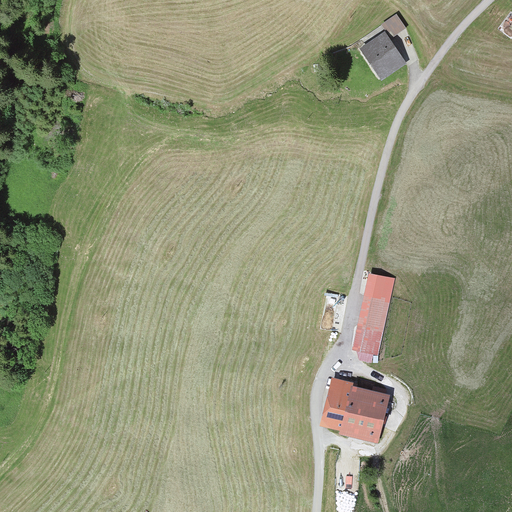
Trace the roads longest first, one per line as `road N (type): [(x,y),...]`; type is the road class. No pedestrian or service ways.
road 1 (residential): [(318,511),(319,395),(362,267),(390,136),(431,65),(493,0)]
road 2 (track): [(216,103),(121,178),(91,235),(38,428),(0,472)]
